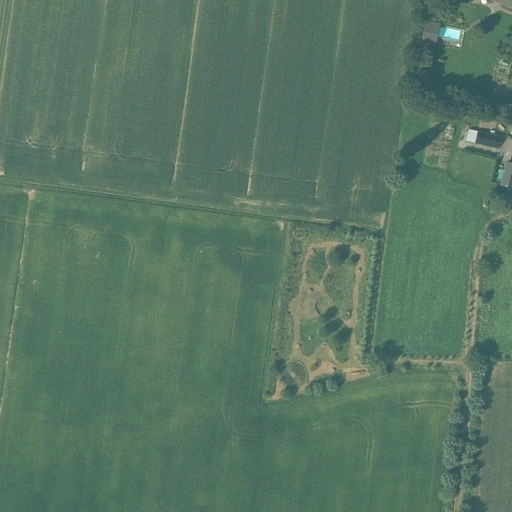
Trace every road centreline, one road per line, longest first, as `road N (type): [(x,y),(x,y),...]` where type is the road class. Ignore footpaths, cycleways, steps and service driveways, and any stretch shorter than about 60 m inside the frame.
road 1 (track): [(455,511),(479,241),(496,216),(511,213)]
road 2 (track): [(468,362),(365,370),(335,362)]
